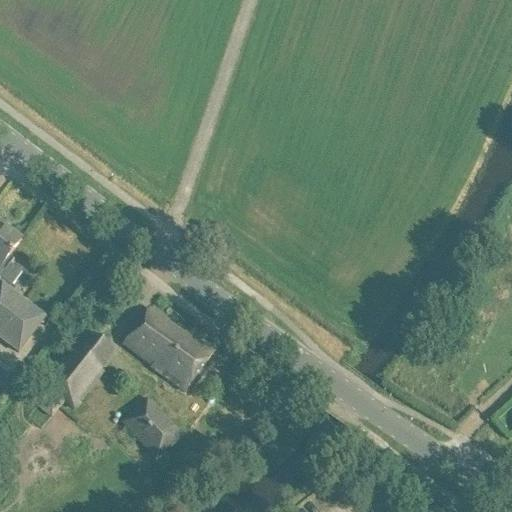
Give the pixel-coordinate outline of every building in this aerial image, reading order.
[(0,339),(18,353),(45,318),(11,292),(14,289),(15,290),(16,289),(12,286),(22,274),(10,265),(14,261),(13,260),(12,262),(8,258),(21,241),(0,224),(0,339)] [(151,368),(185,392),(213,353),(184,333),(183,334),(149,310),(123,345),(152,366),(151,368)] [(92,364),(105,347),(84,331),(72,347),(30,403),(51,419),(63,404),(74,411),(91,388),(103,372),(92,364)] [(0,398),(14,381),(0,370),(0,398)] [(121,424),(156,460),(184,437),(147,399),(121,424)] [(268,422),(286,438),(296,427),(278,411),(268,422)]
